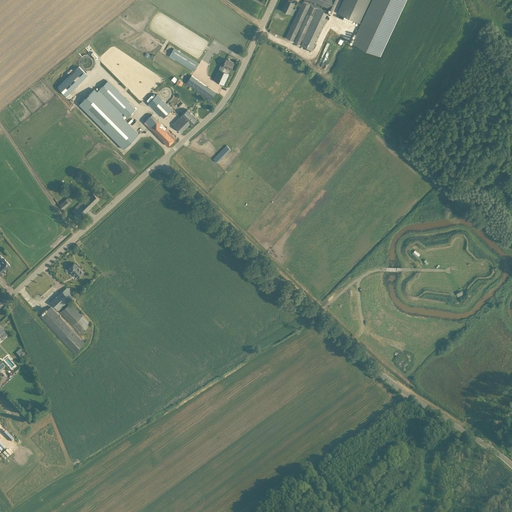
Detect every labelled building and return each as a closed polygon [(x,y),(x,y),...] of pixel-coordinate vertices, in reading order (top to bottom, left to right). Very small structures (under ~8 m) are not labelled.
[(289,0),(286,0),(282,9),(289,13),(294,2),(289,0)] [(335,0),(309,0),(332,8),(335,0)] [(337,14),(336,16),(340,18),(347,18),(359,23),(351,44),(380,55),(388,33),(387,33),(377,33),(377,23),(385,3),(396,3),(392,2),(394,2),(396,2),(400,2),(400,5),(404,5),(405,0),(343,0),(337,16),(337,14)] [(285,38),(300,44),(300,45),(313,50),(328,12),(299,1),(285,38)] [(169,55),(176,60),(194,71),(199,63),(197,62),(174,48),(169,55)] [(228,73),(230,68),(231,69),(234,62),(226,59),(224,65),(225,66),(223,70),(219,68),(214,79),(224,84),(229,73),(228,73)] [(61,86),(69,93),(90,73),(82,65),(61,86)] [(123,148),(124,149),(139,133),(138,133),(122,117),(125,115),(127,117),(126,117),(127,117),(135,108),(107,81),(99,89),(97,91),(94,89),(79,104),(123,148)] [(202,94),(211,100),(216,92),(207,87),(202,94)] [(161,97),(153,106),(164,116),(172,108),(161,97)] [(188,109),(173,124),(181,132),(190,123),(191,124),(197,118),(188,109)] [(176,137),(162,123),(158,120),(152,114),(145,122),(150,128),(168,146),(176,137)] [(212,158),(216,162),(230,149),(226,145),(212,158)] [(99,199),(93,193),(83,202),(82,201),(72,210),(79,218),(99,199)] [(65,199),(59,204),(63,209),(71,202),(68,197),(65,199)] [(4,259),(0,262),(0,274),(0,275),(4,271),(4,270),(10,265),(4,259)] [(69,268),(73,273),(77,277),(83,272),(75,263),(69,268)] [(74,295),(70,290),(71,289),(68,285),(67,286),(67,287),(62,291),(51,302),(58,310),(67,301),(74,295)] [(70,301),(60,310),(59,311),(80,333),(90,323),(70,301)] [(50,306),(40,316),(74,352),(84,343),(50,306)] [(16,353),(20,358),(25,354),(21,349),(16,353)]
